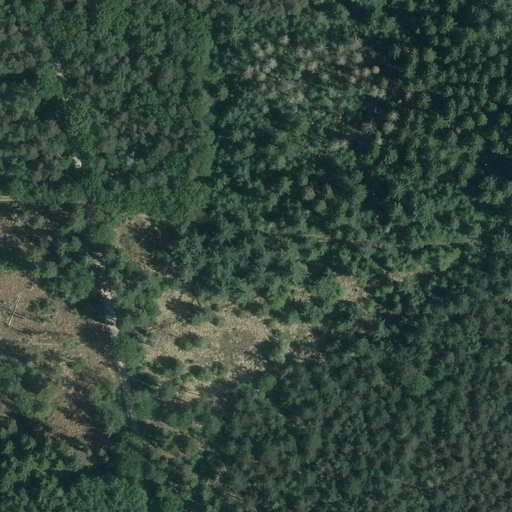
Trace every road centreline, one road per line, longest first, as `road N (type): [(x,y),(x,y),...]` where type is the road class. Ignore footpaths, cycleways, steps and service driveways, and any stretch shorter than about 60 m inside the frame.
road 1 (track): [(87,207),(152,511)]
road 2 (track): [(47,0),(87,207)]
